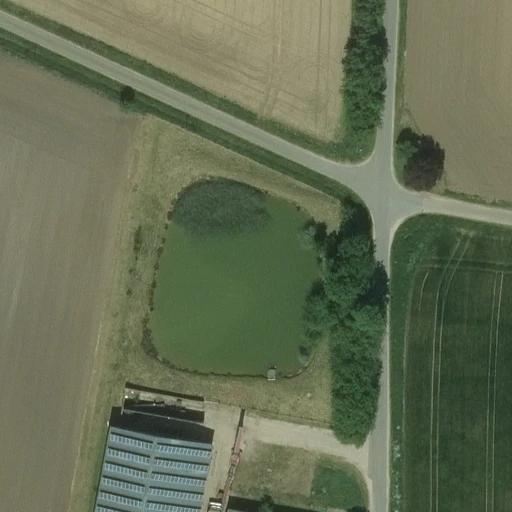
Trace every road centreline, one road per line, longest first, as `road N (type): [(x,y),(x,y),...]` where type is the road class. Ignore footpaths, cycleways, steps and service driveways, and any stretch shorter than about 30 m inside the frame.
road 1 (unclassified): [(0,23),(382,195)]
road 2 (unclassified): [(382,511),(382,195)]
road 3 (unclassified): [(382,195),(391,0)]
road 4 (unclassified): [(382,195),(511,219)]
